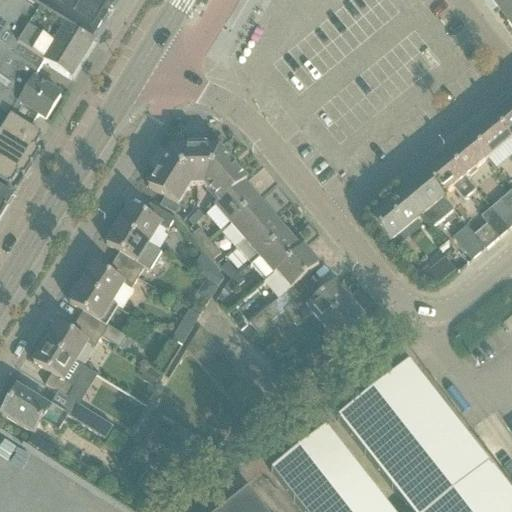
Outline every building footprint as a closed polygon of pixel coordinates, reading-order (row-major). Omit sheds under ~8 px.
[(0,0),(0,49),(2,50),(38,74),(43,65),(70,82),(93,46),(76,35),(39,12),(18,0),(0,0)] [(18,0),(39,12),(76,35),(93,46),(121,0),(18,0)] [(511,0),(488,0),(506,23),(511,18),(511,0)] [(0,49),(0,112),(11,120),(30,132),(39,118),(46,122),(60,98),(34,82),(38,74),(2,50),(0,49)] [(511,142),(511,140),(511,102),(492,119),(511,142)] [(0,183),(16,194),(32,167),(27,164),(34,152),(41,141),(42,139),(41,138),(37,136),(30,132),(11,120),(0,112),(0,183)] [(487,161),(511,142),(492,119),(468,138),(487,161)] [(464,180),(487,161),(468,138),(445,158),(464,180)] [(191,188),(197,188),(198,152),(171,153),(148,190),(165,201),(179,208),(191,188)] [(243,187),(245,184),(218,152),(198,152),(197,188),(203,188),(219,206),(243,187)] [(475,193),(464,180),(445,158),(423,176),(441,199),(452,190),(463,203),(475,193)] [(453,213),(441,199),(423,176),(397,197),(399,200),(417,222),(422,219),(432,231),(453,213)] [(229,227),(256,203),(243,187),(219,206),(215,210),(229,227)] [(0,218),(12,199),(0,191),(0,218)] [(511,194),(501,203),(490,212),(508,233),(511,229),(511,194)] [(399,200),(397,197),(369,221),(389,245),(417,222),(399,200)] [(165,201),(161,208),(176,217),(181,209),(179,208),(165,201)] [(243,244),(272,220),(256,203),(229,227),(243,244)] [(164,236),(166,232),(167,233),(174,222),(150,207),(148,208),(143,217),(129,209),(117,228),(148,246),(158,253),(167,238),(164,236)] [(487,227),(474,238),(485,253),(508,233),(490,212),(481,220),(487,227)] [(199,213),(188,223),(193,228),(204,218),(199,213)] [(286,237),(272,220),(243,244),(235,250),(250,268),(255,264),(258,261),(274,247),(286,237)] [(158,253),(148,246),(117,228),(106,247),(119,255),(113,266),(137,281),(144,269),(150,273),(162,254),(158,253)] [(452,241),(472,264),(485,253),(474,238),(466,229),(452,241)] [(198,231),(193,236),(192,237),(202,249),(209,244),(198,231)] [(275,275),(300,253),(286,237),(274,247),(258,261),(255,264),(250,268),(264,283),(272,277),(272,278),(275,275)] [(213,261),(219,256),(209,244),(202,249),(213,261)] [(306,279),(318,268),(303,251),(300,253),(275,275),(289,291),(248,326),(257,336),(264,330),(314,288),(306,279)] [(205,282),(206,283),(212,287),(217,290),(218,290),(219,289),(218,288),(223,280),(210,265),(201,280),(205,282)] [(231,283),(238,278),(227,265),(220,270),(231,283)] [(133,293),(130,291),(137,281),(113,266),(106,276),(93,268),(81,287),(111,306),(117,310),(122,312),(133,293)] [(425,270),(413,280),(418,286),(428,288),(437,287),(439,286),(428,273),(425,270)] [(225,288),(217,300),(221,303),(244,285),(238,278),(231,283),(225,288)] [(206,283),(202,291),(203,297),(210,302),(217,290),(212,287),(206,283)] [(81,287),(69,306),(83,315),(76,325),(101,340),(119,351),(125,340),(106,328),(100,324),(111,306),(81,287)] [(314,288),(272,323),(280,333),(291,324),(295,329),(310,317),(312,319),(320,328),(349,304),(335,288),(323,298),(314,288)] [(351,331),(363,321),(349,304),(320,328),(334,345),(328,350),(337,360),(359,341),(351,331)] [(44,346),(74,365),(86,347),(94,351),(101,340),(76,325),(70,335),(56,327),(44,346)] [(200,330),(186,353),(192,360),(212,344),(200,330)] [(201,369),(220,353),(212,344),(192,360),(201,369)] [(44,346),(33,366),(51,377),(45,388),(62,398),(70,403),(78,408),(86,396),(78,391),(64,382),(74,365),(44,346)] [(209,379),(228,362),(220,353),(201,369),(209,379)] [(217,388),(236,372),(228,362),(209,379),(217,388)] [(511,511),(511,500),(408,367),(337,422),(407,511),(388,511),(326,432),(270,475),(299,511),(261,511),(247,494),(223,511),(511,511)] [(139,381),(153,389),(160,379),(146,370),(139,381)] [(236,372),(217,388),(225,398),(244,381),(236,372)] [(233,407),(252,391),(244,381),(225,398),(233,407)] [(0,408),(0,415),(2,416),(1,417),(34,437),(35,435),(43,423),(58,432),(61,428),(66,419),(67,418),(50,407),(49,410),(17,391),(8,405),(4,402),(0,408)] [(260,400),(252,391),(233,407),(241,416),(260,400)] [(249,426),(253,423),(268,410),(260,400),(241,416),(249,426)] [(74,407),(67,418),(66,419),(104,442),(112,429),(74,407)] [(147,410),(140,421),(155,431),(162,420),(147,410)] [(160,448),(193,469),(213,454),(173,428),(160,448)] [(27,447),(48,460),(56,447),(35,435),(34,437),(27,447)]
